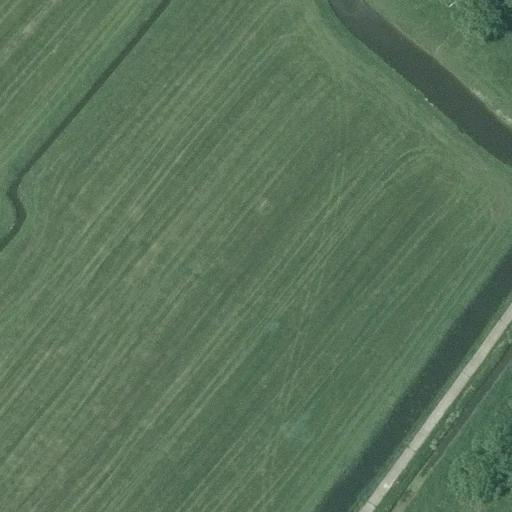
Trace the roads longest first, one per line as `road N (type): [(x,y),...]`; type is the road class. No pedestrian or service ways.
road 1 (track): [(0,317),(210,511)]
road 2 (track): [(511,317),(365,511)]
